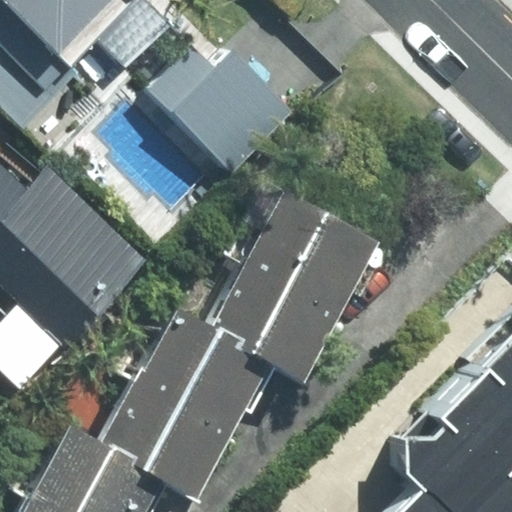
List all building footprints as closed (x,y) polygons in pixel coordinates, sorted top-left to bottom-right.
[(0,0),(0,119),(10,130),(45,96),(36,87),(53,69),(37,53),(89,0),(0,0)] [(268,2),(221,48),(282,111),(330,65),(268,2)] [(200,68),(178,46),(136,87),(221,175),(284,114),(282,111),(221,48),(200,68)] [(0,306),(2,304),(43,344),(128,256),(0,132),(0,306)] [(282,382),(355,241),(261,192),(193,325),(158,306),(87,444),(53,426),(8,511),(123,511),(139,482),(180,503),(228,409),(234,412),(256,369),(282,382)] [(511,511),(511,324),(507,320),(315,511),(511,511)]
